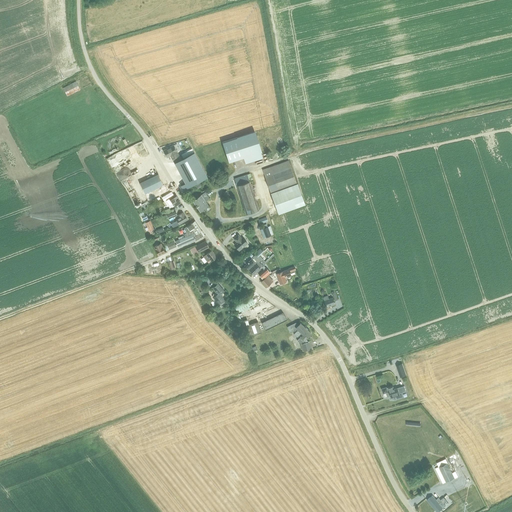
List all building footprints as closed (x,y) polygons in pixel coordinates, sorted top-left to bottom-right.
[(80,89),(76,81),(63,88),(67,96),(80,89)] [(223,142),(222,142),(223,145),(224,149),(225,151),(229,162),(230,162),(235,160),(240,158),(243,157),(244,157),(253,154),(260,152),(261,152),(257,141),(257,139),(255,134),(254,132),(247,134),(237,137),(233,139),(228,140),(223,142)] [(173,145),(163,150),(167,157),(170,155),(172,159),(179,155),(173,145)] [(192,148),(181,154),(183,158),(194,152),(192,148)] [(172,159),(185,183),(182,185),(181,185),(182,188),(183,190),(193,185),(202,180),(207,177),(203,170),(194,152),(183,158),(181,159),(179,155),(172,159)] [(297,184),(288,161),(263,170),(279,214),(305,204),(297,184)] [(158,174),(139,183),(148,201),(158,196),(154,189),(163,185),(158,174)] [(237,186),(250,181),(247,174),(234,179),(237,186)] [(121,179),(125,189),(132,187),(127,176),(121,179)] [(250,181),(237,186),(246,214),(253,212),(259,210),(250,181)] [(204,192),(192,201),(199,212),(208,206),(205,201),(209,198),(204,192)] [(169,198),(175,207),(181,203),(175,194),(169,198)] [(177,221),(171,224),(173,227),(180,224),(188,220),(185,215),(183,212),(178,215),(180,217),(177,219),(177,221)] [(150,234),(155,232),(150,221),(145,223),(150,234)] [(186,233),(183,235),(178,237),(178,239),(174,240),(175,242),(177,247),(198,238),(199,239),(203,236),(200,232),(201,231),(195,221),(183,228),(186,233)] [(270,226),(268,227),(266,224),(262,226),(266,237),(273,234),(270,226)] [(238,234),(234,238),(236,241),(237,242),(234,245),(239,250),(247,243),(242,238),(241,238),(238,234)] [(173,241),(166,244),(164,245),(166,251),(176,247),(173,241)] [(205,241),(195,247),(198,253),(208,247),(205,241)] [(161,246),(160,244),(154,247),(158,256),(164,253),(162,248),(161,246)] [(188,248),(192,254),(197,251),(194,245),(188,248)] [(258,263),(261,260),(262,259),(259,256),(263,252),(260,249),(255,254),(256,255),(251,259),(245,266),(249,270),(257,262),(258,263)] [(204,257),(201,259),(204,263),(207,261),(208,263),(211,261),(216,257),(211,250),(206,254),(203,256),(204,257)] [(257,262),(249,270),(254,275),(260,269),(260,268),(262,267),(265,264),(261,260),(258,263),(257,262)] [(294,270),(295,269),(294,266),(288,268),(289,269),(277,274),(280,284),(286,282),(284,277),(291,274),(291,275),(295,274),(294,270)] [(266,269),(259,275),(263,280),(267,276),(270,273),(270,272),(266,269)] [(266,287),(273,281),(268,276),(261,282),(266,287)] [(223,298),(220,293),(223,291),(217,284),(212,288),(217,294),(213,297),(216,300),(218,303),(223,298)] [(250,294),(233,304),(238,313),(243,311),(249,307),(256,304),(250,294)] [(335,304),(334,302),(335,302),(334,301),(333,297),(329,299),(328,296),(322,297),(325,307),(335,304)] [(285,316),(283,312),(278,315),(272,318),(262,322),(265,330),(270,328),(287,320),(285,316)] [(243,326),(241,327),(245,340),(259,333),(261,332),(261,330),(259,326),(258,322),(258,321),(248,325),(243,326)] [(308,337),(310,335),(309,334),(311,333),(308,330),(308,329),(305,326),(304,327),(300,323),(298,325),(296,323),(290,326),(286,327),(287,330),(289,334),(290,333),(291,333),(291,332),(296,330),(297,331),(294,333),(294,335),(296,336),(297,336),(299,334),(301,336),(298,340),(301,343),(303,341),(305,343),(301,344),(303,351),(311,348),(309,342),(308,342),(305,339),(308,336),(308,337)] [(401,377),(406,375),(402,363),(397,365),(401,377)] [(396,397),(396,399),(403,397),(402,393),(406,391),(404,386),(397,388),(394,389),(393,386),(391,387),(390,387),(388,388),(388,387),(387,388),(386,387),(382,389),(383,394),(386,393),(387,397),(391,396),(391,398),(396,397)] [(439,467),(436,468),(441,479),(444,478),(445,481),(454,477),(454,478),(457,477),(455,472),(452,473),(448,463),(446,459),(437,463),(439,467)] [(432,495),(427,500),(437,511),(443,507),(445,505),(444,503),(446,501),(443,498),(440,500),(438,497),(436,500),(432,495)]
